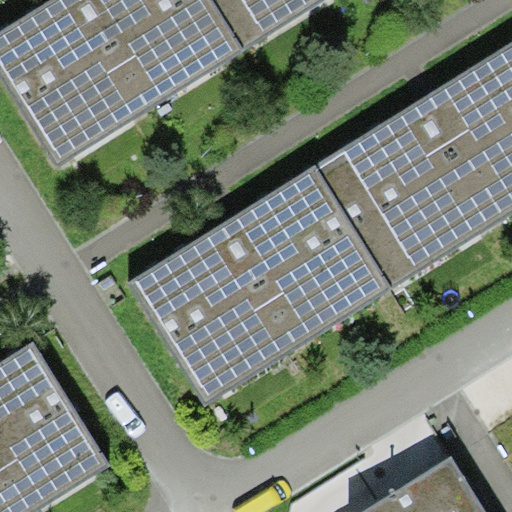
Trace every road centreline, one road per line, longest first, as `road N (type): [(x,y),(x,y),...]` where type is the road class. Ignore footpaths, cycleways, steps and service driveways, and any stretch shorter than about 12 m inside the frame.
road 1 (residential): [(217,511),(0,183)]
road 2 (residential): [(511,329),(226,511)]
